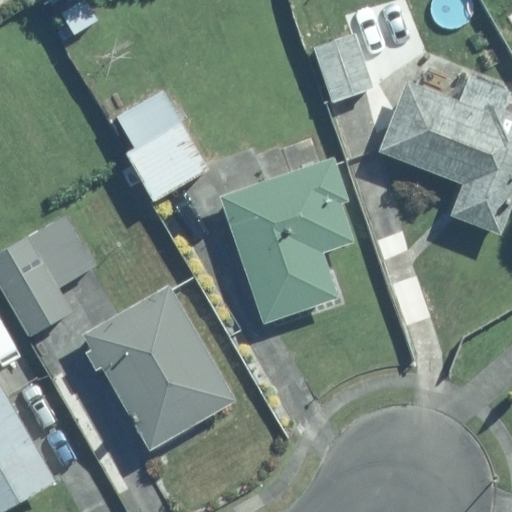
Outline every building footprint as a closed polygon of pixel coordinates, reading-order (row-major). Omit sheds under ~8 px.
[(348,0),(336,0),(306,9),(333,104),(371,94),(363,64),(409,51),(402,27),(383,32),(375,4),(352,11),(348,0)] [(504,241),(511,218),(511,117),(505,115),(511,96),(511,93),(467,77),(457,105),(407,86),(379,163),(463,193),(452,222),(504,241)] [(212,174),(161,91),(114,120),(122,134),(112,140),(155,209),(212,174)] [(333,162),(223,202),(266,324),(340,297),(325,257),(354,247),(342,212),(350,209),(333,162)] [(65,215),(0,253),(0,293),(28,343),(70,319),(55,294),(97,270),(65,215)] [(169,294),(90,342),(155,451),(235,403),(169,294)] [(0,382),(0,511),(14,511),(59,487),(0,382)]
